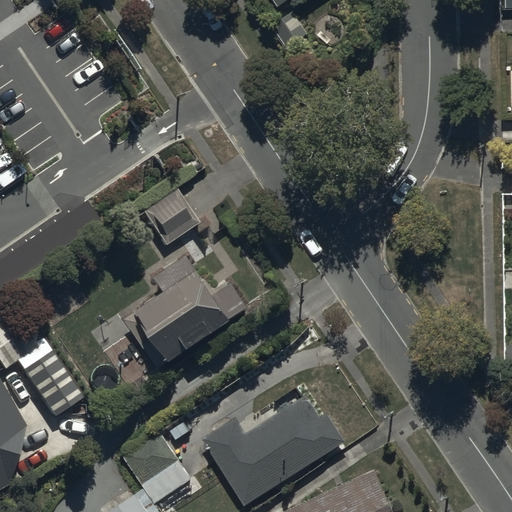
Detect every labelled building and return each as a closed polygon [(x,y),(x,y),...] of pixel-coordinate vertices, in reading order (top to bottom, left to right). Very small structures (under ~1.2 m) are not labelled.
[(295,15),(274,31),(291,53),(312,37),(295,15)] [(113,87),(69,23),(45,39),(48,44),(34,54),(42,67),(20,82),(23,85),(4,98),(11,108),(0,115),(0,237),(11,231),(10,229),(32,214),(21,198),(60,171),(50,156),(68,144),(67,144),(87,130),(75,113),(113,87)] [(198,223),(173,187),(140,209),(165,246),(198,223)] [(159,368),(251,309),(233,281),(217,292),(207,277),(205,279),(189,254),(153,277),(164,294),(127,319),(159,368)] [(83,314),(59,275),(23,299),(46,336),(83,314)] [(0,366),(2,369),(16,360),(49,413),(79,395),(18,297),(0,307),(0,366)] [(24,426),(0,383),(0,492),(7,489),(24,426)] [(204,439),(246,506),(348,441),(329,411),(321,416),(308,397),(269,422),(245,384),(222,398),(235,419),(204,439)] [(126,456),(154,503),(192,480),(163,433),(126,456)] [(396,511),(377,469),(282,511),(396,511)] [(157,511),(142,490),(108,511),(157,511)]
